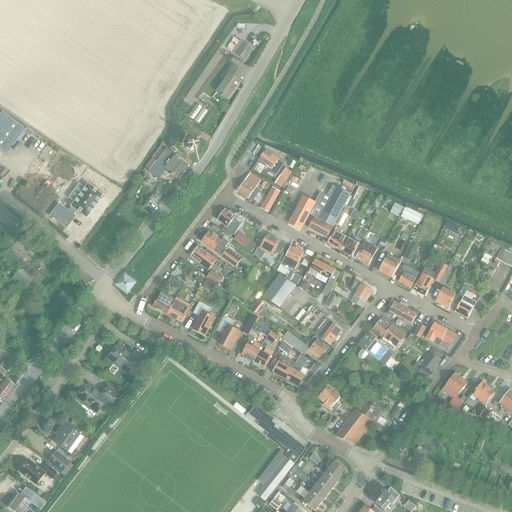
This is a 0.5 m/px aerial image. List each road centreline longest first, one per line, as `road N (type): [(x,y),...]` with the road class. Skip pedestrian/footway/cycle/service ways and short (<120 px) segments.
road 1 (residential): [(98,290),(204,162),(248,87)]
road 2 (residential): [(0,462),(117,305)]
road 3 (residential): [(389,288),(223,195)]
road 4 (residential): [(296,405),(133,314)]
road 5 (residential): [(0,417),(98,290)]
road 6 (residential): [(296,405),(389,288)]
road 7 (residential): [(133,314),(223,195)]
road 8 (residential): [(373,465),(457,358)]
